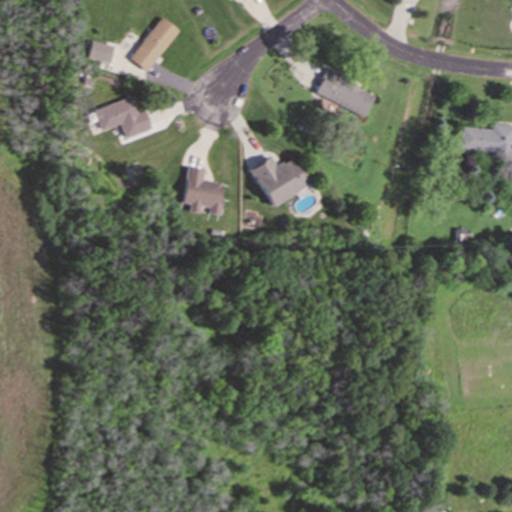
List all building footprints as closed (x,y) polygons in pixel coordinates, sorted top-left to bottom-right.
[(176,30),(159,16),(126,57),(143,70),(176,30)] [(110,45),(89,40),(84,56),(106,62),(110,45)] [(373,92),(323,69),(312,93),(362,116),(373,92)] [(91,108),(98,130),(117,123),(122,137),(146,129),(135,94),(91,108)] [(489,128),(458,127),(457,149),(495,150),(494,158),(511,158),(511,124),(490,123),(489,128)] [(268,206),(306,184),(290,155),(273,165),(268,156),(247,168),(268,206)] [(179,202),(187,203),(185,211),(197,212),(197,209),(216,211),(221,182),(199,179),(201,167),(185,165),(179,202)]
